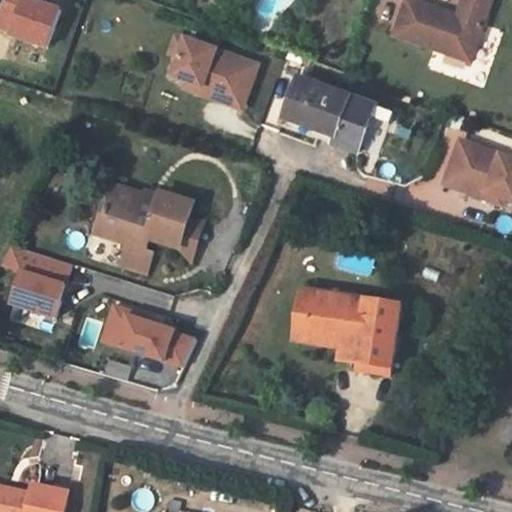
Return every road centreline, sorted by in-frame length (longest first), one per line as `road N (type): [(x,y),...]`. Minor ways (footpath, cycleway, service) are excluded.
road 1 (unclassified): [(0,383),(358,480)]
road 2 (unclassified): [(358,480),(480,511)]
